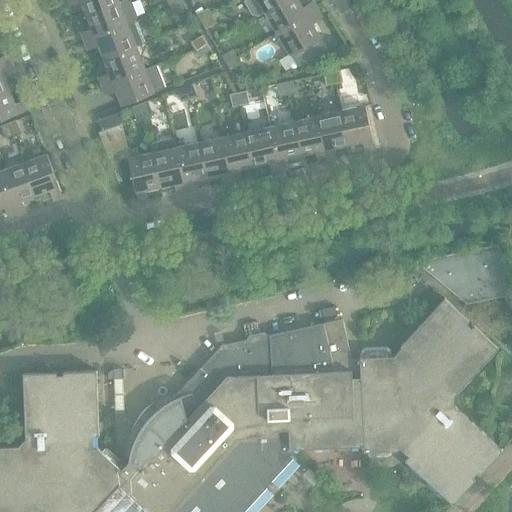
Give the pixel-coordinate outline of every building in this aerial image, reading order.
[(118,2),(117,0),(74,0),(75,3),(81,0),(86,14),(118,2)] [(135,21),(137,16),(132,2),(127,0),(124,0),(118,2),(86,14),(91,27),(86,30),(89,39),(135,21)] [(283,0),(244,0),(244,2),(252,14),(258,16),(264,12),(283,0)] [(276,33),(312,12),(307,3),(301,6),(297,0),(283,0),(264,12),(276,33)] [(186,8),(181,1),(170,7),(174,15),(186,8)] [(212,15),(207,8),(196,14),(201,22),(212,15)] [(326,47),(319,36),(311,23),(316,20),(312,12),(276,33),(296,66),(323,60),(322,59),(326,55),(327,51),(326,47)] [(216,23),(212,15),(201,22),(205,29),(216,23)] [(145,42),(137,21),(135,22),(135,21),(89,39),(93,48),(98,45),(103,59),(136,46),(145,42)] [(206,43),(201,35),(190,42),(195,49),(206,43)] [(210,50),(206,43),(195,49),(199,57),(210,50)] [(144,69),(136,46),(103,59),(109,72),(103,75),(107,83),(144,69)] [(236,57),(232,49),(221,56),(225,63),(236,57)] [(240,64),(236,57),(225,63),(229,70),(240,64)] [(0,92),(9,89),(4,76),(9,74),(6,64),(0,66),(0,92)] [(154,92),(144,69),(107,83),(110,92),(116,90),(121,105),(154,92)] [(342,82),(340,70),(332,71),(334,84),(342,82)] [(334,84),(332,71),(323,73),(326,86),(334,84)] [(295,92),(293,80),(284,82),(287,94),(295,92)] [(287,94),(284,82),(276,84),(279,96),(287,94)] [(197,95),(192,84),(184,87),(189,98),(197,95)] [(189,98),(184,87),(176,90),(181,102),(189,98)] [(0,119),(23,110),(20,100),(14,103),(9,89),(0,92),(0,119)] [(249,103),(246,91),(236,93),(240,105),(249,103)] [(240,105),(236,93),(229,94),(232,107),(240,105)] [(152,113),(147,101),(139,104),(144,116),(152,113)] [(144,116),(139,104),(131,107),(136,119),(144,116)] [(373,145),(364,105),(340,111),(348,144),(362,141),(363,147),(373,145)] [(348,144),(340,111),(316,116),(325,155),(335,153),(334,147),(348,144)] [(325,155),(316,116),(293,121),(301,155),(315,152),(316,157),(325,155)] [(20,131),(16,120),(8,123),(12,134),(20,131)] [(301,155),(293,121),(269,126),(279,166),(288,164),(287,158),(301,155)] [(12,134),(8,123),(0,125),(0,126),(4,137),(12,134)] [(160,186),(152,152),(135,155),(133,148),(126,150),(116,125),(98,132),(118,183),(119,183),(122,186),(126,188),(130,189),(134,188),(136,197),(147,195),(146,189),(160,186)] [(279,166),(269,126),(246,131),(254,165),(268,162),(269,168),(279,166)] [(254,165),(246,131),(222,136),(231,176),(240,174),(239,168),(254,165)] [(231,176),(222,136),(199,142),(206,176),(220,173),(222,178),(231,176)] [(206,176),(199,142),(175,147),(184,187),(194,185),(192,179),(206,176)] [(184,187),(175,147),(152,152),(160,186),(174,183),(175,189),(184,187)] [(60,192),(46,153),(22,162),(35,195),(48,190),(50,195),(60,192)] [(35,195),(22,162),(0,170),(15,209),(23,205),(21,200),(35,195)] [(15,209),(0,170),(0,207),(3,206),(6,212),(15,209)] [(511,301),(511,280),(501,253),(497,244),(414,261),(436,279),(466,304),(503,296),(506,303),(511,301)] [(240,511),(265,486),(266,487),(271,481),(270,480),(292,456),(292,449),(363,446),(363,452),(397,450),(400,447),(409,455),(404,460),(452,504),(475,479),(472,477),(477,472),(479,474),(502,450),(454,406),(454,395),(498,348),(473,325),(471,328),(466,323),(468,321),(444,298),(400,346),(401,347),(393,356),(392,356),(391,356),(391,350),(386,346),(363,347),(359,351),(359,357),(359,359),(351,359),(342,318),(268,335),(270,339),(247,344),(246,339),(222,345),(173,397),(173,398),(167,401),(162,405),(157,409),(155,411),(156,413),(147,424),(144,422),(143,424),(139,430),(136,435),(133,441),(131,448),(129,454),(128,461),(121,469),(97,447),(93,448),(92,436),(98,435),(98,422),(96,370),(63,372),(63,374),(56,375),(56,372),(23,373),(25,438),(18,446),(0,446),(0,511),(240,511)] [(123,378),(123,369),(120,368),(115,369),(111,370),(107,373),(108,378),(112,378),(123,378)]
